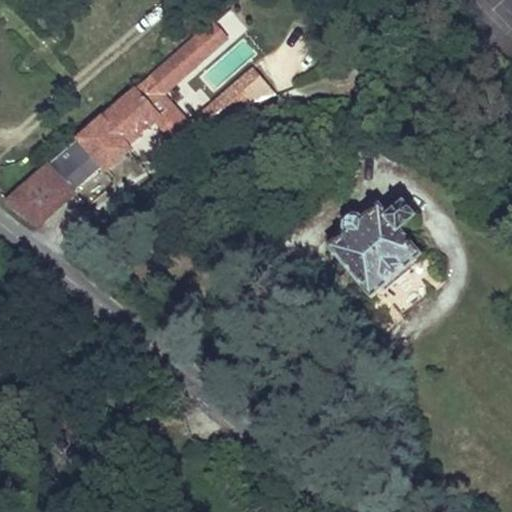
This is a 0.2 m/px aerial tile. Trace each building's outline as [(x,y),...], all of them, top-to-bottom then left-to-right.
[(232,15),(225,21),(242,40),(250,33),(232,15)] [(225,21),(26,212),(55,233),(125,166),(134,175),(156,154),(152,150),(184,119),(185,118),(181,114),(194,102),(186,94),(188,92),(242,40),(225,21)] [(276,64),(223,114),(233,123),(237,120),(266,108),(254,95),(281,69),(276,64)] [(266,108),(303,93),(281,69),(254,95),(266,108)] [(206,143),(233,123),(223,114),(216,121),(188,92),(186,94),(194,102),(181,114),(185,118),(184,119),(206,143)] [(366,295),(414,253),(406,243),(420,231),(406,214),(392,225),(381,213),(372,220),(367,225),(365,224),(362,223),(359,223),(356,224),(353,225),(351,227),(349,229),(348,232),(348,235),(349,238),(347,242),(331,255),(366,295)]
